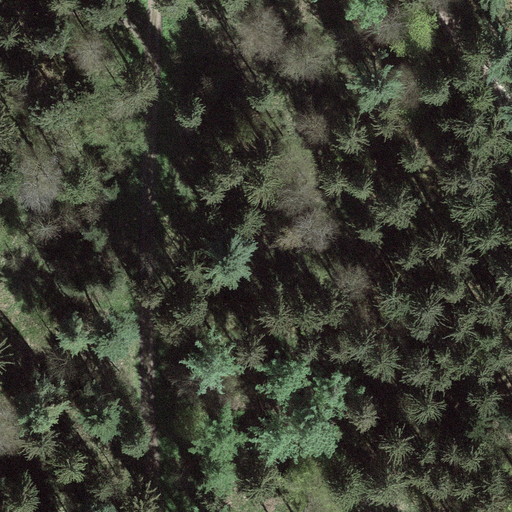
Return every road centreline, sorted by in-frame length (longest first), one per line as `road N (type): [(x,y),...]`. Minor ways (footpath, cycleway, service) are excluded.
road 1 (track): [(162,511),(148,249),(163,0)]
road 2 (track): [(437,0),(511,107)]
